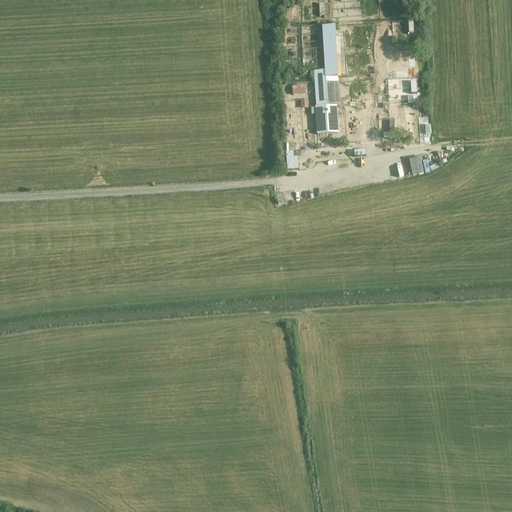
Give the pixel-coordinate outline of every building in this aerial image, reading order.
[(334,27),(322,28),(325,72),(314,72),(317,108),(335,107),(335,108),(339,107),(337,78),(334,27)] [(291,87),(293,96),(305,94),(304,85),(291,87)] [(317,108),(316,108),(317,136),(337,135),(335,108),(335,107),(317,108)] [(394,133),(394,120),(385,120),(384,133),(394,133)] [(409,159),(413,176),(424,174),(421,157),(409,159)] [(285,171),(295,170),(294,159),(284,160),(285,171)] [(285,204),(295,203),(294,194),(285,195),(285,204)]
